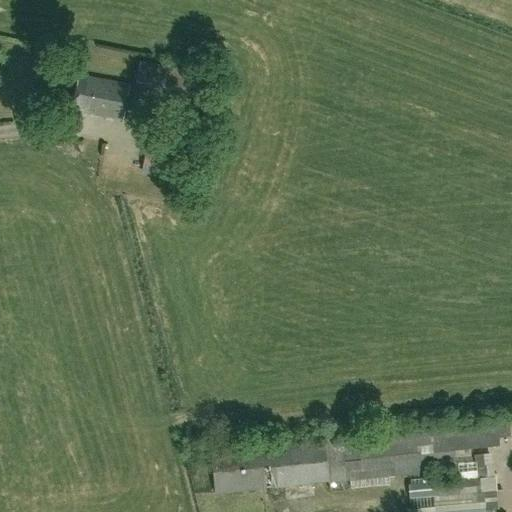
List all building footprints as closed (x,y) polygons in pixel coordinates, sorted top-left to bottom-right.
[(135,86),(193,97),(198,73),(140,61),(135,86)] [(198,73),(193,97),(204,99),(209,76),(198,73)] [(126,102),(129,85),(78,75),(75,92),(71,110),(122,120),(126,102)] [(429,427),(407,429),(413,475),(456,471),(454,451),(504,446),(504,437),(511,437),(509,420),(429,427)] [(214,494),(328,482),(329,482),(324,438),(210,450),(214,494)] [(496,491),(481,492),(479,479),(482,479),(482,481),(485,483),(491,483),(493,480),(492,466),(474,468),(474,478),(408,483),(410,510),(420,509),(419,511),(494,511),(494,509),(497,509),(496,491)]
